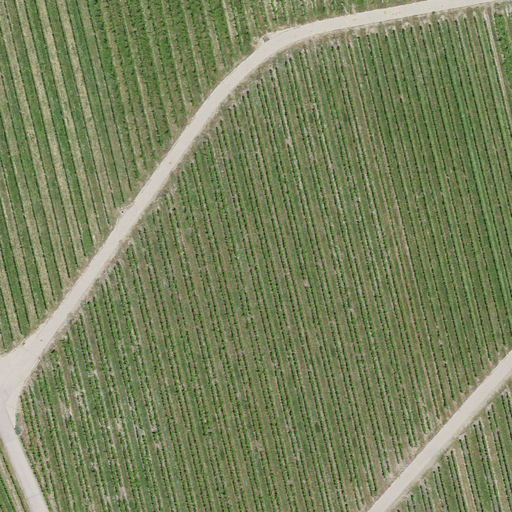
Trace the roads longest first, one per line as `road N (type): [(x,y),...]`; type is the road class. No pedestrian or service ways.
road 1 (track): [(0,395),(216,99),(265,52),(309,29),(471,0)]
road 2 (track): [(378,511),(511,362)]
